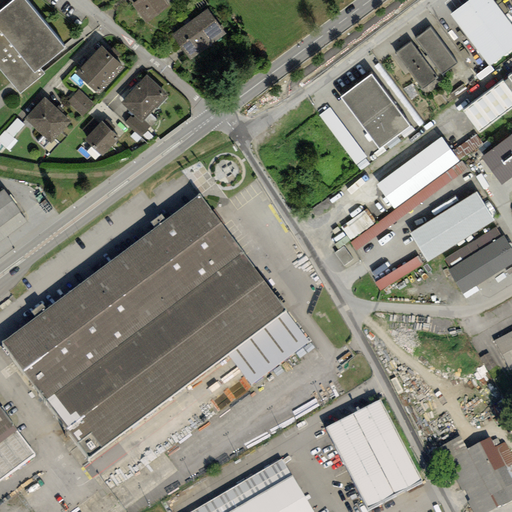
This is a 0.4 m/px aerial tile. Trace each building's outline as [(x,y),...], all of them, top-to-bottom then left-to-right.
[(0,0),(0,69),(20,94),(44,73),(40,68),(64,48),(24,0),(0,0)] [(145,23),(170,6),(165,0),(137,0),(132,4),(145,23)] [(469,0),(450,14),(451,15),(488,66),(489,67),(491,66),(511,50),(511,26),(492,0),(469,0)] [(208,9),(172,35),(190,60),(226,35),(208,9)] [(431,27),(415,39),(427,56),(423,58),(411,42),(396,53),(423,89),(438,78),(431,69),(435,66),(442,75),(458,64),(431,27)] [(75,74),(99,95),(125,68),(101,46),(75,74)] [(494,71),(491,66),(489,67),(488,66),(476,75),(480,81),(494,71)] [(371,74),(340,97),(379,150),(410,127),(371,74)] [(463,111),(480,133),(511,108),(511,74),(508,77),(509,79),(505,83),(503,81),(463,111)] [(157,109),(168,97),(166,96),(168,94),(147,75),(121,103),(135,115),(141,120),(142,119),(144,121),(155,108),(157,109)] [(67,102),(82,116),(94,103),(78,89),(67,102)] [(24,119),(51,143),(71,122),(44,98),(24,119)] [(366,157),(330,107),(319,116),(355,165),(366,157)] [(150,126),(144,121),(142,119),(141,120),(135,115),(133,118),(130,116),(125,123),(140,137),(150,126)] [(15,118),(0,141),(0,144),(9,150),(26,125),(15,118)] [(102,156),(119,138),(112,131),(115,127),(106,119),(103,122),(102,121),(84,139),(102,156)] [(477,134),(452,151),(459,161),(483,144),(477,134)] [(511,134),(481,158),(501,185),(511,176),(511,134)] [(376,185),(394,209),(459,161),(452,151),(441,137),(376,185)] [(462,161),(350,243),(356,251),(468,169),(462,161)] [(0,242),(27,221),(3,190),(0,191),(0,242)] [(409,234),(428,263),(495,221),(477,192),(409,234)] [(286,312),(198,194),(1,343),(90,460),(228,355),(286,312)] [(329,197),(310,209),(315,216),(333,205),(329,197)] [(376,223),(366,209),(341,227),(351,241),(376,223)] [(451,269),(502,237),(496,227),(445,259),(451,269)] [(451,269),(448,270),(463,294),(511,263),(511,249),(503,236),(502,237),(451,269)] [(353,261),(347,250),(338,255),(345,266),(353,261)] [(418,256),(375,283),(380,291),(423,264),(418,256)] [(309,343),(286,312),(228,355),(251,386),(309,343)] [(511,330),(494,340),(511,372),(511,371),(511,330)] [(380,399),(326,428),(369,509),(423,481),(380,399)] [(0,407),(0,481),(35,455),(0,407)] [(461,436),(440,447),(467,501),(472,511),(488,511),(511,500),(511,455),(505,442),(495,447),(490,437),(467,449),(461,436)] [(313,511),(282,458),(191,511),(313,511)]
